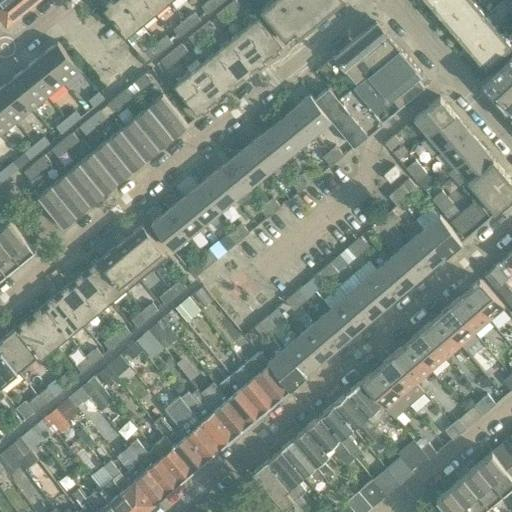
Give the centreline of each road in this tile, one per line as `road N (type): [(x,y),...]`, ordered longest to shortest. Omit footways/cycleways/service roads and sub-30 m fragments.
road 1 (residential): [(0,305),(376,0)]
road 2 (residential): [(175,511),(511,222)]
road 3 (residential): [(511,140),(385,0)]
road 4 (residential): [(393,501),(511,403)]
